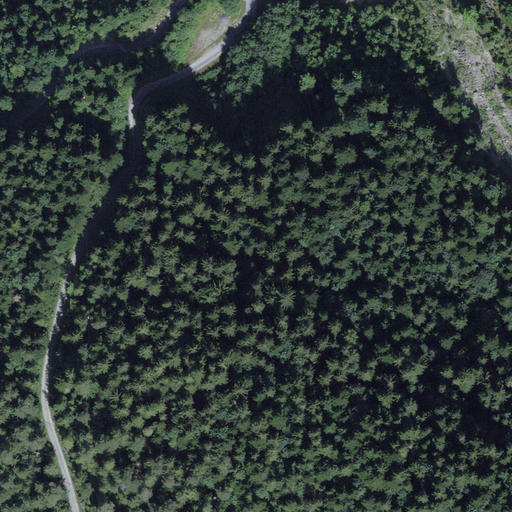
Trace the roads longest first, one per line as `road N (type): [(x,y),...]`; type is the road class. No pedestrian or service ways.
road 1 (track): [(264,0),(198,68),(134,98),(134,160),(69,273),(45,413),(76,511)]
road 2 (track): [(0,127),(44,100),(89,48),(150,39),(179,0)]
